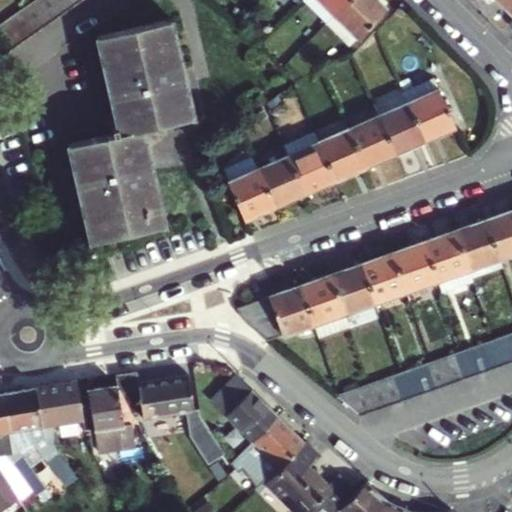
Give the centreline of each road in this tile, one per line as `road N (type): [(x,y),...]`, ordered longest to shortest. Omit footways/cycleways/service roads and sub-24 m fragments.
road 1 (tertiary): [(51,347),(72,353),(219,336),(393,468),(442,481),(511,458)]
road 2 (residential): [(511,163),(227,262)]
road 3 (tertiary): [(227,262),(43,317)]
